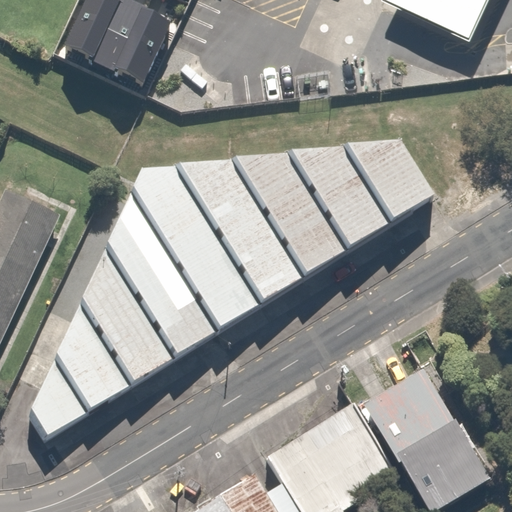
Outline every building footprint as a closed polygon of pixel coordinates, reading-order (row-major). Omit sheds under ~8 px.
[(488,0),(385,0),(384,2),(470,42),(488,0)] [(43,446),(433,204),(399,148),(140,178),(29,422),(43,446)] [(0,353),(59,222),(0,196),(0,353)] [(443,511),(490,483),(424,374),(363,411),(424,511),(443,511)] [(341,511),(400,480),(354,406),(266,461),(285,492),(297,511),(341,511)] [(270,502),(255,478),(200,511),(297,511),(285,492),(270,502)]
